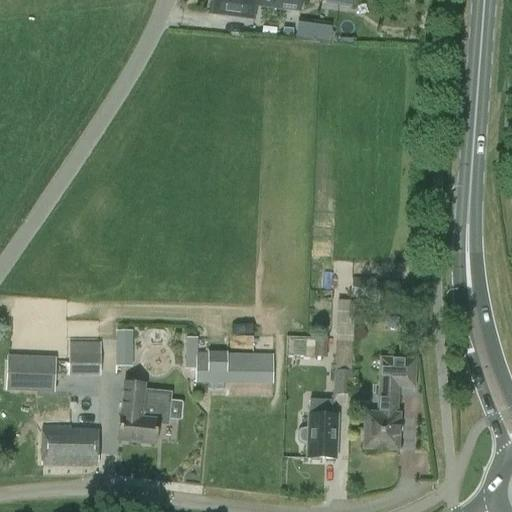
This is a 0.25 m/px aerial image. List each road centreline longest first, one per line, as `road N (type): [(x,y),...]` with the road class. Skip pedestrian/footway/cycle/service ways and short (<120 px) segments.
road 1 (secondary): [(511,431),(474,294),(471,217),(486,0)]
road 2 (unclassified): [(0,271),(157,35),(170,0)]
road 3 (unclassified): [(0,494),(37,489),(247,511)]
